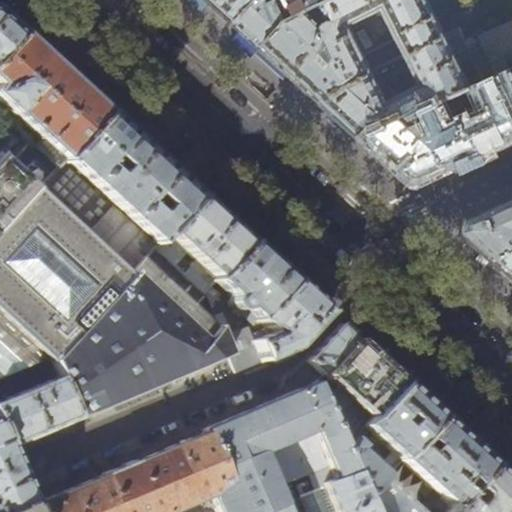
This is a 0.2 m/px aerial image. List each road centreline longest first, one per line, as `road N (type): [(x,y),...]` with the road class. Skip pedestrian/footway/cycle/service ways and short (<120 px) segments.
road 1 (residential): [(32,468),(292,360),(381,261)]
road 2 (secondary): [(96,0),(374,254)]
road 3 (secondary): [(381,261),(511,381)]
road 4 (residential): [(511,174),(419,218),(374,254)]
